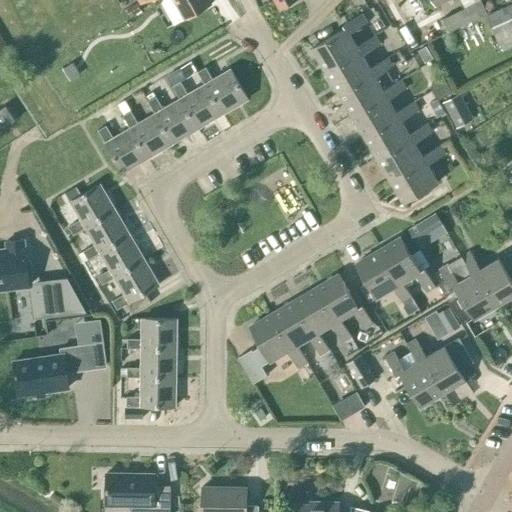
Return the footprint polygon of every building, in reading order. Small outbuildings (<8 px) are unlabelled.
[(146,0),(173,0),(184,19),(211,4),(209,0),(138,0),(140,4),(146,0)] [(274,0),(279,8),(293,0),(274,0)] [(449,31),(488,11),(481,0),(478,0),(442,18),(449,31)] [(511,3),(486,16),(502,50),(511,45),(511,3)] [(140,11),(136,4),(126,10),(130,17),(140,11)] [(312,48),(325,71),(359,50),(357,46),(349,33),(366,23),(361,14),(343,25),(345,28),(312,48)] [(357,46),(359,50),(325,71),(338,93),(372,72),(370,68),(362,55),(379,44),(374,36),(357,46)] [(338,93),(351,114),(385,94),(383,90),(375,77),(392,66),(387,58),(370,68),(372,72),(338,93)] [(197,72),(204,84),(222,114),(247,99),(230,69),(212,80),(205,67),(197,72)] [(180,82),(185,79),(178,69),(166,76),(172,86),(180,82)] [(432,89),(446,81),(441,72),(433,76),(430,87),(432,89)] [(398,116),(396,112),(388,98),(405,88),(400,79),(383,90),(385,94),(351,114),(364,136),(398,116)] [(197,128),(222,114),(204,84),(187,94),(180,82),(172,86),(179,99),(197,128)] [(456,128),(468,122),(461,109),(466,105),(459,93),(442,102),(456,128)] [(147,101),(155,113),(172,143),(197,128),(179,99),(163,109),(155,96),(147,101)] [(437,117),(444,113),(437,99),(429,103),(437,117)] [(123,115),(130,111),(124,100),(117,104),(123,115)] [(377,158),(411,138),(409,134),(401,120),(418,110),(413,101),(396,112),(398,116),(364,136),(377,158)] [(0,108),(0,129),(15,120),(5,105),(0,108)] [(122,116),(130,128),(147,157),(172,143),(155,113),(138,123),(130,111),(122,116)] [(425,160),(422,155),(414,142),(431,132),(426,123),(409,134),(411,138),(377,158),(390,180),(425,160)] [(122,172),(147,157),(130,128),(113,138),(106,125),(98,130),(122,172)] [(425,160),(390,180),(403,203),(438,182),(427,164),(444,154),(439,145),(422,155),(425,160)] [(81,219),(68,226),(73,234),(85,227),(114,209),(99,184),(70,201),(81,219)] [(83,251),(87,259),(100,252),(100,251),(129,234),(114,209),(85,227),(95,244),(83,251)] [(409,229),(418,243),(439,231),(429,218),(409,229)] [(100,251),(100,252),(110,269),(97,276),(102,284),(115,277),(114,276),(144,259),(129,234),(100,251)] [(400,237),(378,250),(398,285),(402,282),(416,274),(426,292),(434,286),(424,268),(420,271),(400,237)] [(0,289),(29,285),(23,239),(6,241),(7,249),(0,249),(0,289)] [(355,264),(376,298),(394,287),(404,305),(402,306),(408,315),(418,309),(402,282),(398,285),(378,250),(355,264)] [(461,257),(471,274),(476,271),(496,306),(511,296),(511,281),(498,258),(480,269),(470,252),(462,256),(461,257)] [(461,257),(448,265),(439,270),(450,288),(454,286),(473,319),(496,306),(476,271),(471,274),(461,257)] [(101,265),(97,259),(89,264),(93,270),(101,265)] [(115,277),(124,294),(112,301),(117,309),(126,304),(131,313),(150,302),(145,293),(159,284),(144,259),(114,276),(115,277)] [(354,311),(364,329),(372,323),(362,305),(358,307),(350,294),(338,274),(315,287),(336,322),(340,319),(354,311)] [(29,292),(33,319),(86,312),(69,280),(35,285),(36,291),(29,292)] [(366,283),(360,286),(366,297),(372,293),(366,283)] [(340,319),(336,322),(315,287),(293,300),(314,335),(318,332),(332,324),(342,342),(351,336),(340,319)] [(362,305),(364,303),(356,290),(350,294),(358,307),(362,305)] [(272,313),(292,348),(297,345),(310,337),(320,355),(329,349),(318,332),(314,335),(293,300),(272,313)] [(448,331),(459,325),(449,306),(437,313),(448,331)] [(272,313),(249,327),(261,346),(252,351),(251,349),(237,357),(252,383),(266,375),(261,366),(287,351),(298,368),(307,362),(297,345),(292,348),(272,313)] [(127,339),(127,348),(141,348),(176,348),(176,319),(142,318),(142,339),(127,339)] [(458,337),(426,356),(416,339),(407,344),(417,362),(421,359),(441,394),(464,380),(458,370),(472,362),(458,337)] [(66,371),(82,368),(79,346),(60,348),(61,355),(14,361),(18,395),(68,387),(66,371)] [(141,376),(175,377),(176,348),(141,348),(141,368),(127,367),(127,377),(141,377),(141,376)] [(441,394),(421,359),(417,362),(404,369),(394,352),(385,357),(396,375),(400,373),(419,407),(441,394)] [(347,364),(360,387),(376,378),(362,355),(347,364)] [(141,377),(141,397),(126,396),(126,406),(175,406),(175,377),(141,376),(141,377)] [(342,419),(352,413),(345,401),(335,407),(342,419)] [(124,418),(142,419),(141,407),(124,407),(124,418)] [(106,505),(129,505),(129,511),(169,511),(170,486),(154,485),(154,473),(106,473),(106,505)] [(258,511),(258,506),(246,505),(246,487),(202,487),(201,511),(258,511)] [(338,511),(338,502),(316,502),(316,504),(292,504),(292,511),(338,511)]
